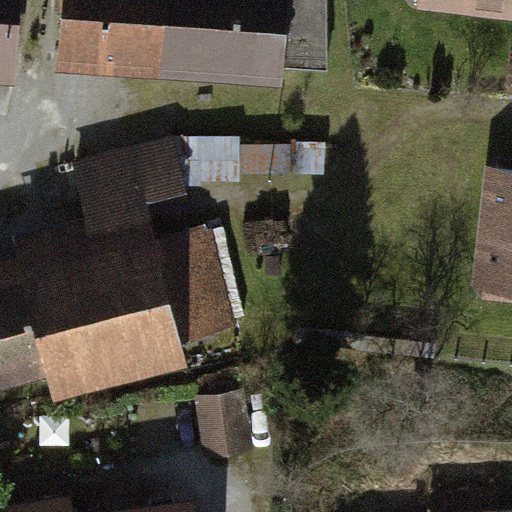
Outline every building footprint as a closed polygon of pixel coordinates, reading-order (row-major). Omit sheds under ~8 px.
[(0,0),(0,75),(18,77),(22,0),(0,0)] [(62,0),(58,64),(286,79),(287,62),(329,65),(329,0),(62,0)] [(511,0),(419,0),(419,1),(511,12),(511,0)] [(56,394),(191,358),(185,337),(234,324),(207,222),(160,234),(149,193),(187,183),(173,131),(72,159),(85,209),(13,228),(18,247),(0,251),(0,383),(50,370),(56,394)] [(473,283),(511,287),(511,163),(486,160),(473,283)] [(246,385),(196,392),(205,454),(255,446),(246,385)] [(0,511),(189,511),(188,502),(122,511),(74,511),(72,498),(0,509),(0,511)]
